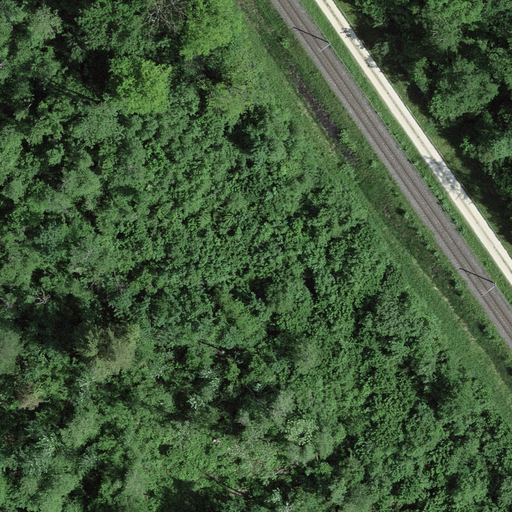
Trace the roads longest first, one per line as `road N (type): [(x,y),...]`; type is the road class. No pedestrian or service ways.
road 1 (track): [(511,409),(228,0)]
road 2 (track): [(511,270),(327,0)]
